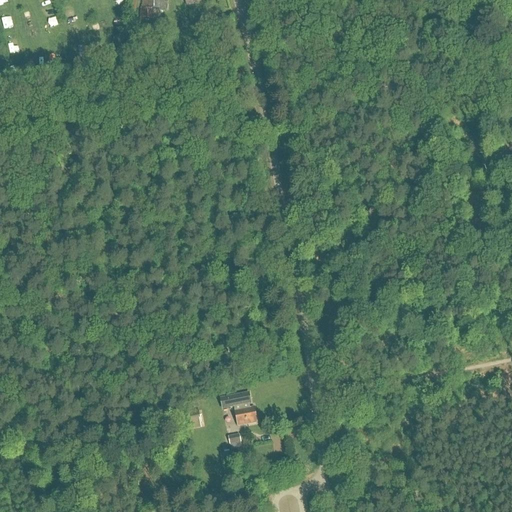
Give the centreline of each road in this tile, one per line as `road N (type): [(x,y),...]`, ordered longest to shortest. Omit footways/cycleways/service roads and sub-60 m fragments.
road 1 (unclassified): [(238,0),(335,511)]
road 2 (track): [(511,360),(313,392)]
